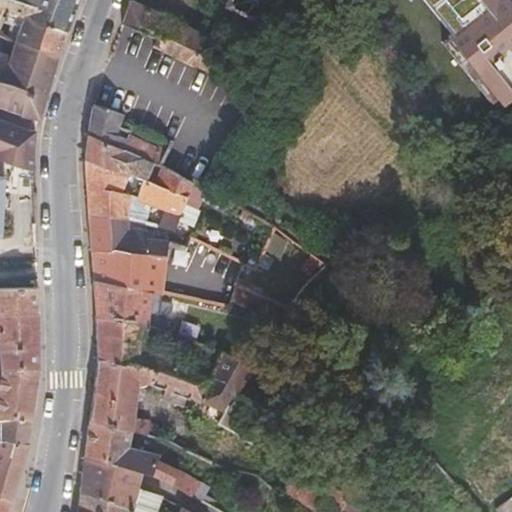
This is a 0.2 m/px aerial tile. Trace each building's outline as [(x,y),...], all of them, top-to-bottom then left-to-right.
[(66,29),(76,0),(0,0),(0,5),(5,8),(25,14),(66,29)] [(263,25),(278,0),(226,0),(225,4),(263,25)] [(424,0),(453,34),(449,38),(504,107),(511,99),(511,2),(510,0),(424,0)] [(231,59),(225,44),(159,13),(129,1),(121,24),(160,39),(158,44),(193,64),(209,73),(215,63),(228,71),(235,61),(231,59)] [(58,54),(67,29),(66,29),(25,14),(15,39),(57,54),(58,54)] [(40,115),(57,54),(15,39),(9,55),(0,51),(0,106),(20,114),(38,119),(40,115)] [(125,114),(96,96),(92,106),(120,125),(125,114)] [(132,137),(137,127),(128,123),(126,129),(120,125),(92,106),(87,135),(133,154),(143,159),(151,162),(157,148),(132,137)] [(31,151),(34,131),(0,119),(0,157),(7,161),(33,171),(31,151)] [(133,154),(87,135),(84,160),(125,173),(133,154)] [(157,165),(164,151),(157,148),(151,162),(157,165)] [(136,176),(143,159),(133,154),(125,173),(136,176)] [(189,196),(151,182),(143,179),(136,176),(125,173),(84,160),(88,215),(129,217),(142,220),(145,201),(167,206),(161,225),(161,228),(175,231),(180,217),(186,204),(189,196)] [(198,210),(209,188),(205,185),(158,165),(151,182),(189,196),(186,204),(195,208),(198,210)] [(497,193),(485,182),(478,191),(490,202),(497,193)] [(190,221),(195,208),(186,204),(180,217),(190,221)] [(169,239),(145,236),(146,229),(128,225),(129,219),(129,217),(88,215),(90,249),(167,256),(168,242),(169,239)] [(163,292),(167,256),(90,249),(92,282),(153,291),(163,292)] [(291,310),(307,289),(266,270),(258,295),(291,310)] [(148,325),(153,291),(92,282),(94,315),(143,324),(148,325)] [(253,293),(236,285),(233,301),(283,323),(291,310),(258,295),(253,293)] [(0,313),(35,312),(35,286),(0,287),(0,313)] [(0,366),(35,367),(35,312),(0,313),(0,366)] [(141,347),(143,324),(94,315),(96,357),(153,368),(207,389),(213,373),(141,347)] [(196,342),(201,329),(180,321),(175,335),(196,342)] [(134,418),(138,385),(149,383),(166,389),(163,397),(183,405),(186,397),(224,411),(217,423),(287,462),(292,452),(301,437),(258,413),(234,399),(244,384),(256,365),(220,350),(220,351),(213,373),(207,389),(153,368),(96,357),(89,420),(132,430),(148,434),(151,421),(134,418)] [(0,418),(31,417),(35,367),(0,366),(0,418)] [(258,413),(268,398),(244,384),(234,399),(258,413)] [(0,441),(29,443),(31,417),(0,418),(0,441)] [(129,446),(132,430),(89,420),(84,458),(143,473),(152,475),(170,482),(173,484),(181,470),(158,459),(160,454),(129,446)] [(304,458),(314,445),(301,437),(292,452),(304,458)] [(0,494),(11,499),(29,443),(0,441),(0,494)] [(304,458),(283,487),(319,511),(357,511),(373,492),(322,449),(314,445),(304,458)] [(142,511),(154,511),(162,495),(140,489),(141,481),(143,473),(84,458),(83,465),(82,471),(80,492),(134,509),(142,511)] [(193,496),(200,481),(181,470),(173,484),(193,496)] [(201,502),(210,486),(200,481),(193,496),(201,502)] [(132,511),(134,509),(80,492),(77,511),(132,511)] [(0,511),(2,511),(11,499),(0,494),(0,511)]
